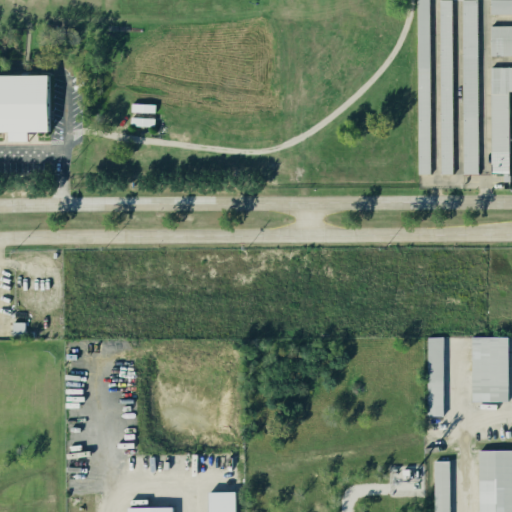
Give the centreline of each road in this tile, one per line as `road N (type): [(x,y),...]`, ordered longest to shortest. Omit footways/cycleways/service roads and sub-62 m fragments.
road 1 (secondary): [(511,204),(0,210)]
road 2 (secondary): [(0,238),(511,235)]
